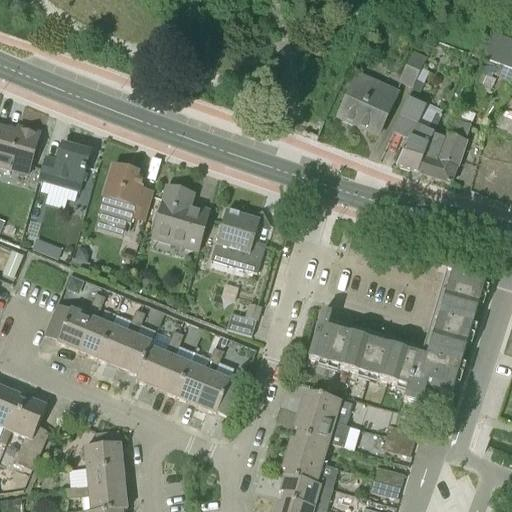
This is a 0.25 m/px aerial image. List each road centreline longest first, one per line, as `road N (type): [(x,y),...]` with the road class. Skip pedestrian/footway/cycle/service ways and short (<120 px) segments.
road 1 (tertiary): [(0,64),(324,185)]
road 2 (residential): [(240,464),(324,185)]
road 3 (residential): [(155,429),(8,369),(32,305)]
road 4 (tertiary): [(366,197),(404,219),(511,242)]
road 5 (tertiary): [(511,237),(406,200),(366,197)]
